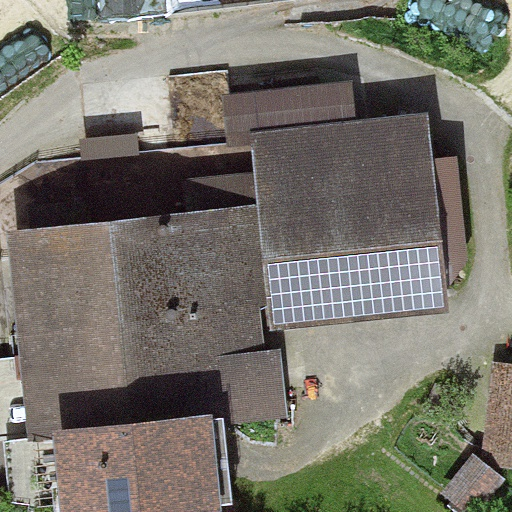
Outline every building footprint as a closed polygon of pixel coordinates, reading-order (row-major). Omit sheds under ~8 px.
[(243,138),(347,129),(343,86),(229,95),(233,139),(243,138)] [(250,218),(259,325),(431,310),(415,123),(347,129),(243,138),(250,218)] [(250,218),(10,238),(25,415),(195,400),(265,395),(259,325),(250,218)] [(511,375),(496,375),(493,453),(511,453),(511,375)] [(177,511),(204,510),(195,400),(25,415),(33,511),(177,511)] [(470,466),(447,499),(465,511),(481,511),(500,486),(470,466)]
